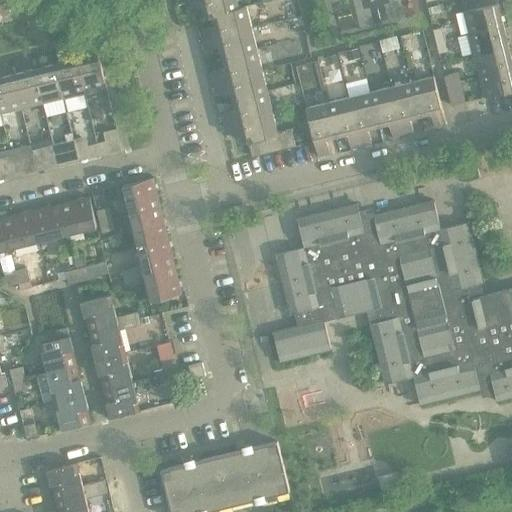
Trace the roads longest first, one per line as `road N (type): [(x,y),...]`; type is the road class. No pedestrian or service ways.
road 1 (residential): [(184,204),(511,120)]
road 2 (tertiary): [(120,437),(234,406),(184,204)]
road 3 (tertiary): [(173,160),(130,20),(104,0)]
road 4 (residential): [(0,202),(173,160)]
road 5 (tertiary): [(0,463),(120,437)]
